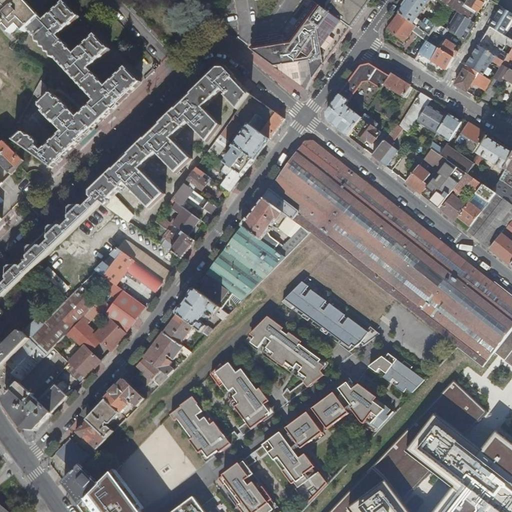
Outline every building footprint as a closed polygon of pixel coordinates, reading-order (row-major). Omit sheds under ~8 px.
[(6,0),(0,6),(0,19),(6,26),(8,25),(13,31),(20,25),(26,31),(29,28),(41,17),(25,0),(6,0)] [(313,0),(312,0),(308,6),(312,9),(317,2),(313,0)] [(328,9),(327,10),(351,29),(372,0),(335,0),(328,9)] [(432,8),(443,15),(447,10),(449,6),(450,5),(442,0),(409,0),(400,13),(414,24),(416,21),(419,23),(421,19),(419,18),(431,0),(433,0),(436,2),(432,8)] [(453,0),(450,5),(449,6),(476,23),(480,16),(476,13),(477,11),(481,14),(489,0),(470,0),(468,4),(461,0),(453,0)] [(22,132),(14,139),(55,167),(142,82),(127,66),(107,86),(91,68),(112,49),(97,33),(76,52),(60,35),(81,17),(66,1),(45,20),(42,16),(41,17),(29,28),(37,37),(37,41),(41,42),(42,46),(46,47),(47,51),(51,52),(52,56),(56,57),(94,99),(78,115),(58,94),(57,96),(53,92),(50,93),(40,102),(40,105),(41,105),(44,109),(43,110),(55,123),(56,122),(63,130),(43,149),(39,144),(39,141),(33,134),(30,135),(26,131),(22,131),(22,132)] [(257,38),(250,47),(262,56),(280,53),(287,44),(302,23),(317,3),(317,2),(312,9),(308,6),(288,33),(257,38)] [(317,3),(302,23),(336,49),(351,29),(327,10),(317,3)] [(447,26),(440,21),(438,23),(449,30),(465,40),(476,23),(449,6),(447,10),(457,16),(451,27),(448,25),(447,26)] [(511,13),(503,7),(491,26),(501,33),(506,36),(511,25),(511,13)] [(422,36),(425,32),(419,28),(414,24),(400,13),(388,29),(405,42),(406,40),(408,42),(410,39),(408,38),(413,30),(422,36)] [(426,18),(419,28),(425,32),(430,36),(434,30),(437,25),(426,18)] [(320,68),(336,49),(302,23),(287,44),(320,68)] [(445,37),(449,30),(438,23),(437,25),(434,30),(445,37)] [(509,49),(511,51),(511,49),(511,39),(506,36),(501,33),(491,48),(489,52),(505,61),(509,54),(503,51),(507,44),(511,46),(509,49)] [(489,52),(491,48),(486,45),(488,41),(484,38),(480,46),(489,52)] [(447,39),(441,49),(455,58),(459,51),(455,49),(457,45),(447,39)] [(433,60),(448,69),(455,58),(441,49),(428,41),(416,60),(428,67),(433,60)] [(298,63),(301,85),(307,89),(317,75),(315,74),(320,68),(287,44),(280,53),(296,51),(296,54),(299,53),(300,63),(298,63)] [(493,60),(502,66),(503,64),(505,61),(489,52),(480,46),(468,65),(476,70),(493,81),(495,77),(486,71),(493,60)] [(511,49),(511,51),(509,54),(505,61),(503,64),(511,69),(511,64),(511,49)] [(114,52),(98,68),(106,76),(122,61),(114,52)] [(505,78),(511,82),(511,69),(503,64),(502,66),(495,77),(493,81),(488,89),(481,100),(491,106),(505,83),(502,82),(505,78)] [(372,65),(361,66),(346,87),(340,94),(350,101),(354,104),(367,113),(372,107),(376,99),(385,85),(390,76),(372,65)] [(474,74),(476,70),(468,65),(456,84),(468,91),(474,81),(477,76),(474,74)] [(84,206),(77,206),(73,205),(70,209),(70,218),(64,224),(60,218),(29,248),(29,258),(30,260),(23,267),(22,266),(12,265),(8,268),(8,278),(10,280),(5,285),(0,279),(0,301),(6,296),(102,202),(130,221),(137,212),(131,207),(129,211),(125,207),(125,206),(127,208),(130,205),(120,195),(116,198),(121,203),(117,206),(111,199),(123,188),(122,188),(126,184),(134,192),(133,193),(134,194),(135,193),(151,209),(166,194),(142,169),(147,164),(146,164),(153,157),(153,158),(158,153),(179,176),(194,161),(173,138),(189,123),(208,143),(221,125),(204,108),(223,91),(226,94),(225,96),(237,108),(225,123),(227,125),(235,114),(238,110),(243,103),(250,94),(226,67),(218,67),(91,192),(91,196),(94,199),(85,207),(84,206)] [(474,81),(488,89),(493,81),(476,70),(474,74),(477,76),(474,81)] [(404,98),(411,86),(392,74),(390,76),(385,85),(404,98)] [(48,84),(42,78),(34,92),(40,95),(48,87),(48,84)] [(422,93),(418,99),(429,105),(432,99),(422,93)] [(264,128),(261,133),(270,139),(284,119),(250,94),(243,103),(269,122),(267,125),(264,123),(262,126),(264,128)] [(346,106),(350,101),(340,94),(327,112),(328,120),(349,136),(353,130),(363,118),(351,109),(346,106)] [(396,112),(376,99),(372,107),(391,120),(396,112)] [(418,99),(401,127),(404,129),(411,134),(416,125),(419,121),(429,105),(418,99)] [(269,122),(243,103),(238,110),(235,114),(242,119),(246,122),(250,118),(254,121),(251,126),(261,133),(264,128),(262,126),(264,123),(267,125),(269,122)] [(41,105),(21,124),(22,132),(22,131),(26,131),(30,135),(33,134),(39,141),(39,144),(43,149),(63,130),(56,122),(55,123),(43,110),(44,109),(41,105)] [(429,105),(419,121),(438,133),(448,117),(429,105)] [(372,117),(367,113),(363,118),(353,130),(367,140),(368,138),(374,143),(381,133),(376,129),(379,124),(371,118),(372,117)] [(228,140),(239,124),(242,119),(235,114),(227,125),(220,134),(228,140)] [(438,133),(451,141),(463,122),(450,114),(448,117),(438,133)] [(242,119),(239,124),(243,127),(245,130),(250,125),(246,122),(242,119)] [(21,124),(17,122),(10,135),(14,139),(22,132),(21,124)] [(457,142),(465,148),(478,127),(469,122),(457,142)] [(245,130),(234,145),(237,147),(255,160),(270,139),(261,133),(251,126),(250,125),(245,130)] [(391,132),(398,137),(404,129),(401,127),(398,125),(391,132)] [(474,153),(486,133),(478,127),(465,148),(474,153)] [(404,129),(398,137),(402,141),(399,145),(405,149),(411,140),(411,139),(413,136),(411,134),(404,129)] [(381,161),(386,155),(393,146),(393,145),(392,144),(398,137),(391,132),(373,155),(381,161)] [(436,136),(449,144),(451,141),(438,133),(436,136)] [(218,157),(229,141),(228,140),(220,134),(209,150),(218,157)] [(502,172),(505,173),(507,169),(511,160),(511,148),(491,135),(479,154),(504,169),(502,172)] [(0,145),(0,161),(11,173),(24,160),(5,140),(0,145)] [(306,142),(266,197),(285,213),(302,226),(311,233),(458,347),(484,366),(511,330),(511,296),(314,142),(306,142)] [(445,151),(432,142),(429,147),(433,149),(442,156),(445,151)] [(393,146),(386,155),(392,159),(399,150),(393,146)] [(461,155),(448,146),(445,151),(442,156),(449,160),(455,165),(461,155)] [(237,147),(225,163),(227,164),(243,175),(255,160),(237,147)] [(449,160),(442,156),(433,149),(425,159),(441,171),(443,168),(449,160)] [(474,163),(461,155),(455,165),(467,173),(474,163)] [(443,168),(452,175),(460,182),(467,173),(455,165),(449,160),(443,168)] [(229,175),(222,185),(231,192),(243,175),(227,164),(223,170),(229,175)] [(431,174),(420,165),(407,182),(423,194),(424,192),(430,185),(425,181),(431,174)] [(202,177),(205,173),(196,167),(184,183),(194,190),(197,185),(203,189),(208,182),(202,177)] [(432,182),(441,188),(452,175),(443,168),(441,171),(436,177),(432,182)] [(501,180),(511,186),(511,171),(507,169),(505,173),(503,177),(501,180)] [(470,184),(479,190),(484,185),(473,177),(467,173),(460,182),(454,190),(461,196),(470,184)] [(436,177),(431,174),(425,181),(430,185),(432,182),(436,177)] [(511,186),(501,180),(494,192),(497,194),(504,199),(511,204),(511,186)] [(433,199),(441,188),(432,182),(430,185),(424,192),(433,199)] [(182,206),(194,190),(184,183),(173,199),(182,206)] [(477,193),(490,202),(497,194),(494,192),(484,185),(479,190),(477,193)] [(202,204),(206,199),(204,197),(200,194),(196,200),(202,204)] [(471,226),(468,230),(491,248),(505,231),(511,221),(511,204),(504,199),(497,194),(490,202),(483,211),(471,226)] [(453,195),(442,210),(456,220),(459,216),(467,206),(453,195)] [(266,197),(244,226),(262,239),(277,219),(280,220),(285,213),(266,197)] [(175,219),(172,223),(189,235),(199,223),(205,227),(207,224),(182,206),(173,199),(168,205),(181,215),(177,220),(175,219)] [(459,216),(471,226),(483,211),(470,202),(467,206),(459,216)] [(172,231),(162,244),(182,258),(196,240),(189,235),(172,223),(161,215),(157,220),(172,231)] [(244,226),(226,250),(266,277),(287,256),(279,250),(262,239),(244,226)] [(302,226),(279,250),(287,256),(311,233),(302,226)] [(511,237),(505,231),(491,248),(511,264),(511,237)] [(118,248),(165,282),(172,272),(127,238),(118,248)] [(128,271),(157,293),(164,283),(118,248),(98,269),(111,279),(118,284),(128,271)] [(208,275),(212,278),(235,294),(244,300),(266,277),(226,250),(208,275)] [(212,278),(201,292),(223,309),(235,294),(212,278)] [(102,292),(115,302),(125,290),(122,288),(118,284),(111,279),(102,292)] [(340,345),(349,352),(361,343),(364,346),(380,335),(371,327),(367,331),(366,330),(356,323),(355,324),(344,317),(346,315),(337,309),(336,310),(326,303),(327,301),(319,295),(318,297),(307,289),(309,287),(303,282),(283,303),(292,309),(294,306),(304,314),(302,317),(308,321),(310,318),(323,327),(321,331),(327,335),(329,332),(342,342),(340,345)] [(8,361),(19,371),(25,378),(54,347),(65,337),(75,326),(84,316),(96,304),(100,300),(83,284),(45,323),(44,324),(16,352),(8,361)] [(216,313),(225,320),(230,314),(223,309),(201,292),(197,289),(179,314),(195,327),(208,337),(214,330),(203,322),(210,311),(215,315),(216,313)] [(101,298),(100,300),(96,304),(111,319),(127,334),(142,313),(147,306),(125,290),(115,302),(111,307),(101,298)] [(14,304),(6,296),(0,301),(0,302),(8,310),(14,304)] [(5,311),(0,306),(0,368),(8,361),(16,352),(44,324),(45,323),(38,316),(24,331),(21,331),(6,347),(6,349),(5,350),(1,346),(4,343),(0,338),(0,333),(2,332),(0,330),(0,318),(4,314),(4,312),(5,311)] [(182,344),(195,327),(179,314),(165,332),(182,344)] [(90,322),(84,316),(75,326),(97,347),(103,341),(112,351),(123,339),(127,334),(111,319),(97,333),(88,324),(90,322)] [(300,372),(307,378),(304,382),(291,392),(288,388),(283,395),(288,403),(325,375),(322,371),(326,367),(320,362),(321,360),(301,345),(303,342),(290,333),(288,335),(282,331),(284,328),(269,317),(251,334),(255,338),(251,343),(259,348),(270,333),(275,337),(267,348),(274,353),(271,357),(284,367),(287,363),(295,368),(302,359),(307,363),(300,372)] [(83,348),(70,362),(71,363),(86,378),(102,361),(92,352),(97,347),(75,326),(65,337),(54,347),(60,353),(74,339),(83,348)] [(175,359),(185,347),(182,344),(165,332),(162,337),(146,358),(170,376),(176,370),(171,366),(174,362),(168,357),(169,355),(175,359)] [(397,387),(404,393),(407,389),(413,393),(427,378),(418,371),(416,374),(411,370),(413,367),(405,361),(403,364),(388,353),(370,367),(377,373),(380,369),(387,373),(384,377),(391,383),(394,379),(400,383),(397,387)] [(158,378),(163,383),(170,376),(146,358),(139,366),(145,372),(141,377),(149,385),(160,373),(162,375),(158,378)] [(494,359),(486,367),(495,376),(503,369),(494,359)] [(0,386),(1,389),(19,371),(8,361),(0,368),(0,386)] [(230,399),(245,420),(250,416),(257,425),(269,417),(267,415),(271,413),(265,405),(270,401),(261,388),(258,390),(242,369),(237,373),(230,363),(225,367),(222,364),(212,374),(221,387),(225,384),(230,392),(240,385),(243,390),(230,399)] [(134,403),(139,407),(147,399),(126,380),(107,400),(122,414),(131,403),(131,402),(130,400),(131,399),(133,399),(133,401),(134,403)] [(41,394),(44,398),(56,385),(53,382),(41,394)] [(511,511),(511,443),(495,430),(480,450),(465,437),(487,412),(455,382),(333,511),(511,511)] [(37,430),(68,397),(56,385),(44,398),(41,394),(38,392),(36,395),(35,394),(33,395),(21,383),(6,398),(11,410),(25,429),(37,430)] [(352,409),(362,422),(376,432),(390,417),(387,415),(391,409),(376,399),(378,397),(359,384),(353,389),(348,383),(340,389),(351,405),(358,400),(360,403),(352,409)] [(203,451),(209,458),(219,451),(220,453),(227,448),(219,438),(225,434),(210,415),(197,424),(193,419),(204,411),(198,404),(201,402),(194,393),(177,409),(181,415),(177,418),(193,438),(190,441),(200,453),(203,451)] [(313,409),(328,429),(350,413),(336,394),(319,406),(318,405),(313,409)] [(112,424),(122,414),(107,400),(90,417),(88,420),(108,439),(116,431),(111,426),(108,426),(108,424),(109,422),(110,424),(112,424)] [(302,448),(323,432),(308,412),(303,416),(304,418),(288,429),(296,440),(295,441),(299,447),(300,446),(302,448)] [(77,432),(93,448),(96,451),(108,439),(88,420),(77,432)] [(239,429),(244,435),(252,429),(247,423),(239,429)] [(227,437),(232,444),(240,438),(235,431),(227,437)] [(305,475),(316,467),(306,454),(300,459),(281,433),(256,451),(261,458),(269,452),(275,460),(279,457),(287,468),(283,471),(293,484),(295,482),(298,487),(296,489),(303,498),(306,496),(310,502),(328,483),(319,472),(308,480),(305,475)] [(87,454),(71,438),(64,446),(57,453),(76,472),(82,465),(94,453),(90,450),(87,454)] [(282,511),(280,511),(270,511),(274,509),(269,502),(273,499),(263,487),(260,489),(254,482),(244,489),(241,484),(250,477),(245,470),(257,460),(253,454),(219,478),(224,485),(226,483),(241,503),(238,505),(243,511),(282,511)] [(100,484),(82,465),(76,472),(74,473),(65,483),(82,506),(103,484),(101,483),(100,484)] [(103,484),(82,506),(86,511),(205,511),(194,497),(173,511),(142,511),(114,473),(103,484)] [(0,511),(11,511),(0,502),(0,511)]
